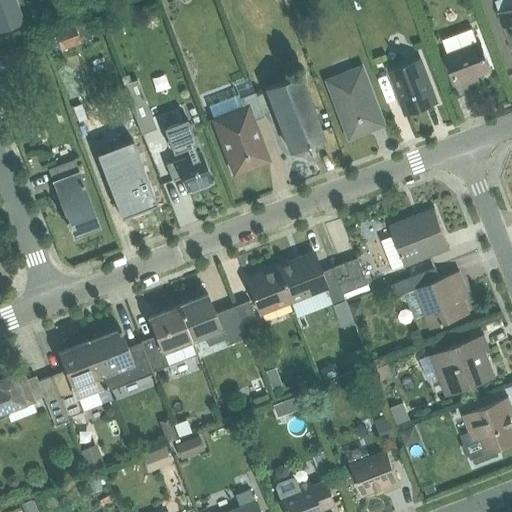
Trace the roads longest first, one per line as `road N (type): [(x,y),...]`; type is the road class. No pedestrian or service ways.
road 1 (residential): [(462,144),(52,302)]
road 2 (residential): [(52,302),(0,164)]
road 3 (residential): [(462,144),(511,272)]
